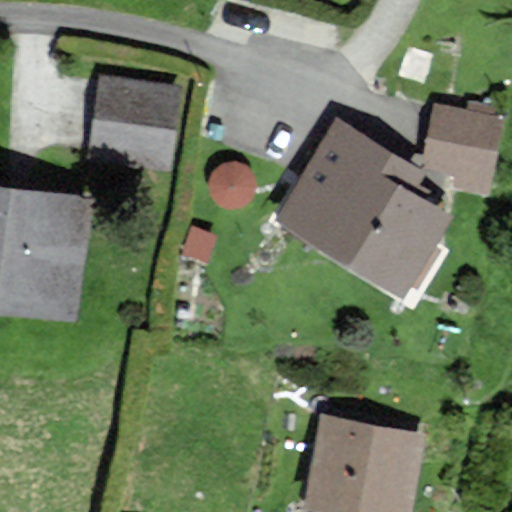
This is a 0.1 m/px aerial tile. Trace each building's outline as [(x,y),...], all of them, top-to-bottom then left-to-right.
[(103,75),(95,158),(168,165),(176,82),(103,75)] [(440,177),(493,184),(503,115),(450,108),(440,177)] [(338,124),(282,218),(401,289),(446,215),(407,191),(418,172),(338,124)] [(0,188),(0,304),(80,314),(93,199),(0,188)] [(326,418),(311,508),(337,511),(407,511),(420,433),(326,418)]
